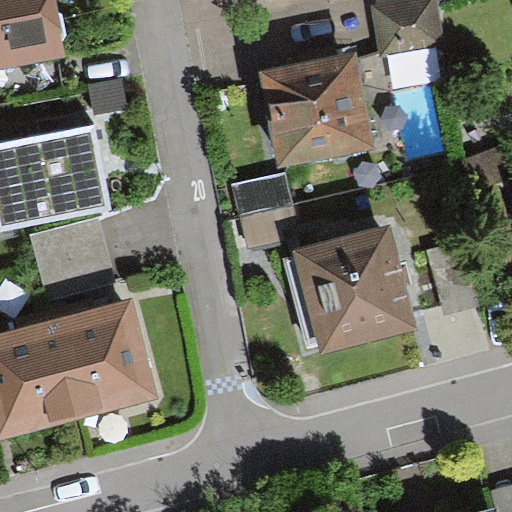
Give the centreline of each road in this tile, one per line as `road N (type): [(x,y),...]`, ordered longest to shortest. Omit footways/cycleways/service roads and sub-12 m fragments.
road 1 (residential): [(242,465),(153,0)]
road 2 (residential): [(242,465),(511,388)]
road 3 (residential): [(63,511),(242,465)]
